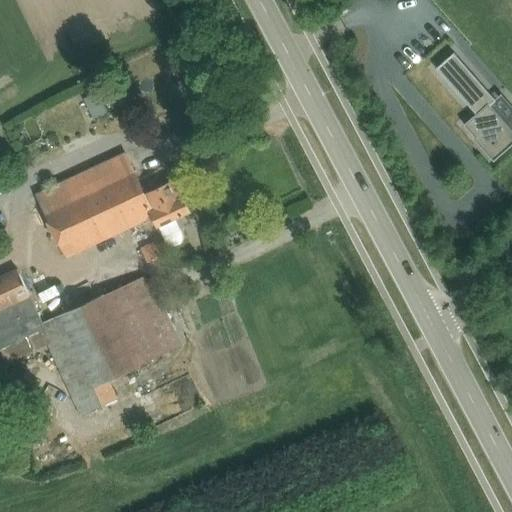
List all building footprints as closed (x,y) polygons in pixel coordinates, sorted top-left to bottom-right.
[(454,52),(436,68),(476,113),(464,124),(474,136),(473,137),(493,160),(511,143),(511,129),(490,105),(496,100),(454,52)] [(90,100),(99,123),(114,118),(106,94),(90,100)] [(124,113),(136,106),(130,94),(118,100),(124,113)] [(168,244),(173,245),(177,245),(181,242),(182,237),(182,233),(175,218),(189,211),(182,195),(179,197),(172,181),(144,194),(125,152),(35,194),(65,257),(142,221),(143,223),(150,220),(152,225),(156,222),(158,226),(165,240),(168,244)] [(154,241),(140,247),(147,261),(155,263),(163,259),(154,241)] [(0,366),(48,344),(80,415),(118,397),(109,377),(182,343),(150,273),(42,322),(17,267),(0,275),(0,366)]
